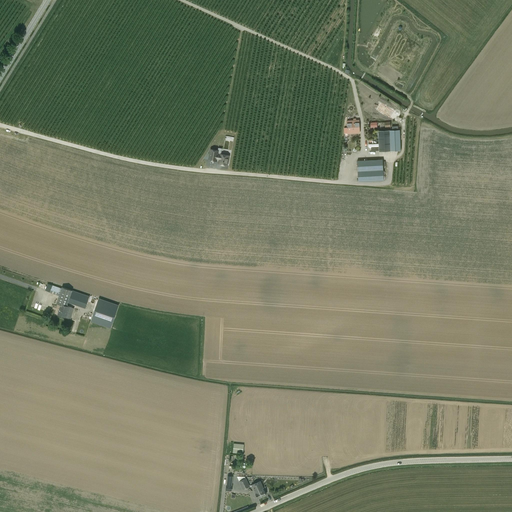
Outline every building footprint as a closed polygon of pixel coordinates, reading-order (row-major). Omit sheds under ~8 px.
[(348,133),(359,133),(359,120),(356,120),(356,118),(353,119),(353,120),(347,121),(347,128),(344,128),(344,133),(348,133)] [(378,136),(379,151),(401,150),(400,130),(398,130),(398,126),(392,127),(392,130),(378,131),(378,136)] [(218,164),(227,166),(229,155),(221,154),(222,149),(218,148),(218,151),(211,149),(209,160),(216,161),(217,158),(219,159),(218,164)] [(367,160),(357,161),(358,182),(384,180),(383,166),(385,166),(385,161),(383,161),(383,159),(367,160)] [(47,284),(45,290),(50,292),(59,295),(56,303),(61,305),(58,315),(66,317),(71,319),(74,308),(72,308),(69,307),(67,306),(68,303),(85,309),(89,298),(90,296),(72,290),(62,287),(61,288),(52,285),(47,284)] [(91,321),(111,328),(118,305),(99,298),(91,321)] [(233,453),(243,454),(244,444),(234,443),(233,453)] [(249,486),(246,479),(245,476),(237,476),(239,481),(243,489),(249,486)] [(263,489),(260,482),(252,485),(258,498),(266,495),(263,489)]
